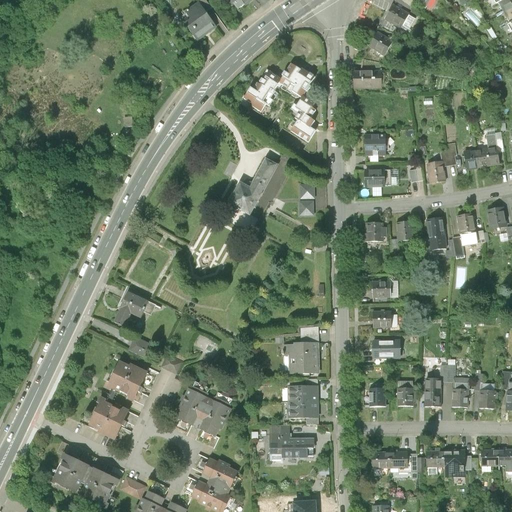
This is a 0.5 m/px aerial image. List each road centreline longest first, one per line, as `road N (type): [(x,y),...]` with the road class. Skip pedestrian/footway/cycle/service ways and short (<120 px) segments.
road 1 (primary): [(25,415),(173,126),(255,38),(307,0)]
road 2 (residential): [(338,208),(343,428)]
road 3 (residential): [(337,0),(338,208)]
road 4 (residential): [(511,189),(338,208)]
road 5 (residential): [(511,430),(343,428)]
road 6 (residential): [(126,461),(176,485),(194,446),(144,424)]
